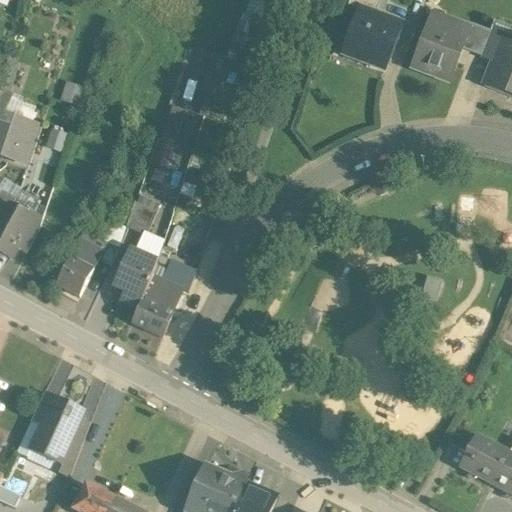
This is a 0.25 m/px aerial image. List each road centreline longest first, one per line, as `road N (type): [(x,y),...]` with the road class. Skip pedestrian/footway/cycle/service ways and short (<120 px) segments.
road 1 (residential): [(511,142),(434,137),(332,174),(270,224),(240,261),(172,390)]
road 2 (track): [(240,261),(241,210),(309,0)]
road 3 (residential): [(172,390),(398,511)]
road 4 (residential): [(0,299),(172,390)]
road 5 (unknown): [(122,363),(60,511)]
